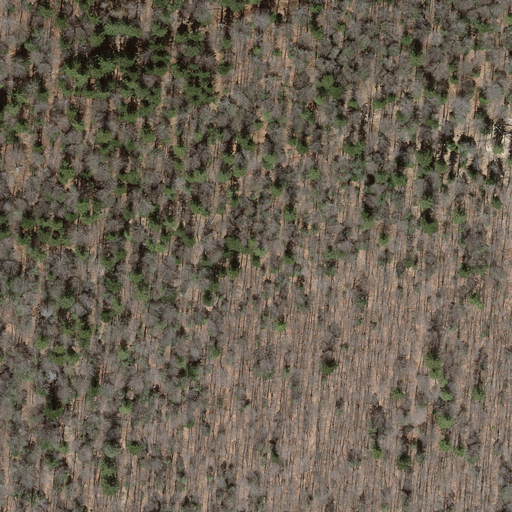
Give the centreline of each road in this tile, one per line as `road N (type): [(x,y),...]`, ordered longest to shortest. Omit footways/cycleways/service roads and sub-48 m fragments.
road 1 (track): [(511,111),(476,126),(298,156),(0,269)]
road 2 (track): [(310,0),(86,55),(0,92)]
